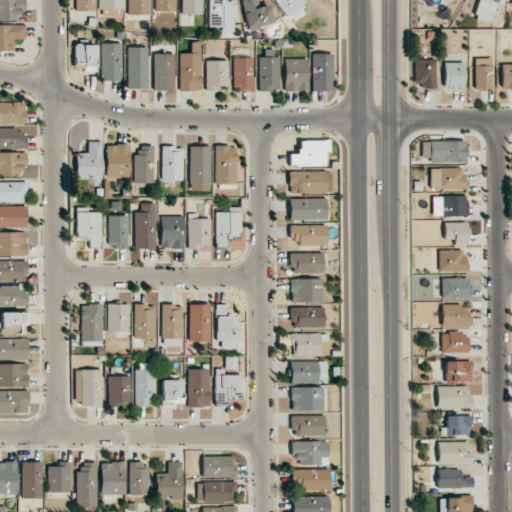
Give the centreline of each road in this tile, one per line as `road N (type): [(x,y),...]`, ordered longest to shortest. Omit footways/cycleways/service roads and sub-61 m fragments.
road 1 (secondary): [(353,0),(359,511)]
road 2 (secondary): [(400,511),(395,0)]
road 3 (residential): [(53,433),(52,0)]
road 4 (residential): [(0,72),(118,115),(397,119)]
road 5 (residential): [(257,511),(253,121)]
road 6 (residential): [(498,121),(501,511)]
road 7 (residential): [(0,433),(257,432)]
road 8 (residential): [(52,276),(255,276)]
